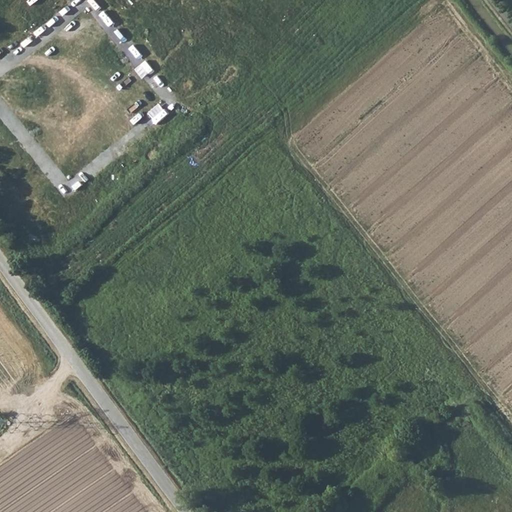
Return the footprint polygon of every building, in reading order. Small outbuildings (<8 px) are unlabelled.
[(312,20),(324,8),(315,0),(310,0),(301,9),(312,20)] [(227,37),(239,27),(230,16),(218,26),(227,37)] [(178,43),(167,53),(177,64),(188,55),(178,43)] [(126,74),(133,86),(146,78),(138,66),(126,74)] [(26,90),(38,81),(29,68),(17,78),(26,90)] [(192,83),(204,94),(214,84),(202,72),(192,83)] [(97,95),(108,86),(97,73),(86,83),(97,95)] [(79,87),(68,98),(79,111),(91,100),(79,87)] [(168,104),(179,114),(189,104),(179,94),(168,104)] [(105,106),(116,117),(126,108),(115,96),(105,106)] [(147,136),(158,126),(149,114),(137,124),(147,136)] [(75,126),(84,140),(98,132),(89,118),(75,126)] [(24,120),(13,129),(23,143),(35,134),(24,120)] [(46,139),(57,150),(68,140),(57,129),(46,139)] [(135,175),(146,167),(137,155),(126,163),(135,175)] [(76,213),(88,204),(77,191),(66,200),(76,213)] [(86,222),(72,230),(80,243),(94,234),(86,222)]
